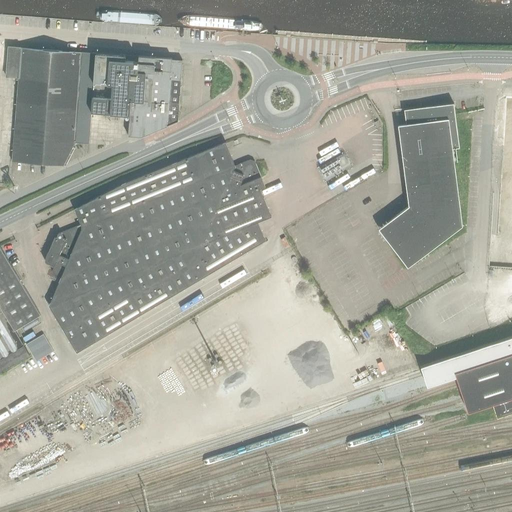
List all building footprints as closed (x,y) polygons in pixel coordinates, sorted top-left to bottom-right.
[(172,16),(142,13),(142,23),(172,26),(172,16)] [(214,19),(184,17),(184,26),(214,29),(214,19)] [(360,25),(359,35),(389,37),(390,27),(360,25)] [(401,27),(401,37),(431,39),(431,29),(401,27)] [(59,50),(56,50),(44,49),(42,49),(32,48),(30,48),(21,47),(19,77),(19,80),(18,81),(19,81),(18,88),(18,89),(17,96),(17,97),(17,104),(17,105),(16,112),(16,113),(16,121),(15,121),(15,129),(12,162),(63,166),(74,142),(75,134),(76,125),(76,118),(77,109),(78,101),(78,93),(79,85),(80,76),(79,76),(81,52),(73,51),(71,51),(61,50),(59,50)] [(96,53),(90,53),(81,52),(79,76),(80,76),(79,85),(78,93),(78,101),(77,109),(76,118),(76,125),(75,134),(74,142),(89,143),(91,112),(94,80),(96,53)] [(130,115),(131,115),(132,100),(129,100),(130,80),(135,80),(137,79),(138,61),(132,61),(132,62),(126,61),(127,57),(125,55),(121,54),(120,55),(96,53),(94,80),(91,112),(130,115)] [(139,61),(138,61),(137,79),(135,80),(130,80),(129,100),(132,100),(131,115),(130,115),(129,135),(129,136),(141,137),(178,122),(182,60),(172,58),(155,57),(155,58),(139,56),(139,61)] [(408,267),(410,266),(462,226),(454,162),(458,161),(456,148),(460,148),(454,103),(404,110),(406,124),(398,125),(409,206),(379,229),(408,267)] [(49,306),(76,351),(76,352),(77,352),(264,241),(265,241),(265,240),(264,239),(257,222),(270,217),(271,217),(271,216),(264,199),(260,189),(265,187),(256,164),(255,164),(254,162),(250,160),(248,161),(248,160),(239,164),(237,167),(235,166),(230,153),(227,146),(226,143),(225,142),(225,143),(124,183),(123,183),(75,209),(75,210),(81,224),(58,234),(56,237),(55,237),(45,260),(46,262),(50,264),(49,265),(54,267),(52,271),(53,273),(61,277),(60,279),(60,280),(49,305),(49,306)] [(491,236),(491,262),(511,262),(511,149),(511,164),(508,164),(507,170),(509,170),(508,183),(503,183),(503,186),(506,186),(505,210),(500,210),(500,236),(491,236)] [(320,169),(325,177),(348,163),(344,155),(320,169)] [(0,372),(29,355),(15,330),(41,315),(5,255),(4,254),(0,247),(0,372)] [(44,334),(26,345),(34,357),(37,362),(54,351),(51,347),(44,334)] [(465,405),(466,408),(467,412),(492,404),(496,417),(497,418),(511,413),(511,412),(511,336),(420,366),(423,374),(427,386),(456,377),(457,381),(458,383),(459,386),(464,400),(465,405)]
